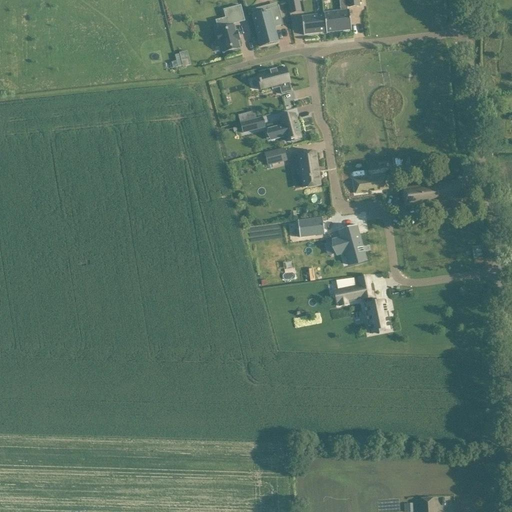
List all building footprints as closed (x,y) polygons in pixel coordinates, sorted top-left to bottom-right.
[(358,0),(345,0),(346,8),(359,7),(358,0)] [(226,18),(216,21),(218,30),(219,34),(216,34),(219,43),(221,43),(224,53),(239,48),(237,41),(239,40),(237,32),(235,33),(234,26),(233,26),(232,24),(245,21),(240,6),(223,10),(226,18)] [(268,9),(269,12),(252,16),(261,47),(278,43),(274,28),(283,26),(278,6),(268,9)] [(324,13),(327,34),(327,33),(351,30),(351,31),(349,10),(348,10),(324,13)] [(327,34),(324,13),(324,14),(302,17),(301,17),(304,35),(326,32),(326,34),(327,34)] [(254,66),(257,75),(272,70),(269,62),(254,66)] [(286,68),(276,71),(276,70),(276,71),(270,72),(270,71),(270,72),(257,76),(259,76),(260,81),(259,81),(260,85),(261,84),(262,89),(261,90),(271,87),(272,90),(280,88),(281,94),(291,91),(289,83),(290,83),(290,82),(289,82),(285,69),(286,69),(286,68)] [(246,114),(238,116),(240,123),(248,121),(246,114)] [(294,115),(281,119),(283,126),(275,128),(277,138),(285,136),(287,142),(291,140),(291,141),(293,141),(294,142),(299,140),(299,138),(300,138),(299,133),(301,133),(299,125),(297,125),(294,115)] [(261,118),(240,123),(243,134),(264,129),(261,118)] [(368,140),(366,143),(366,146),(369,148),(372,148),(374,145),(373,142),(371,140),(368,140)] [(284,149),(264,154),(268,166),(287,161),(284,149)] [(316,152),(298,155),(300,167),(294,168),(295,179),(301,178),(303,188),(321,186),(316,152)] [(385,176),(354,180),(355,194),(369,192),(368,190),(374,189),(374,191),(387,189),(385,176)] [(450,182),(403,189),(405,207),(453,200),(463,199),(470,198),(467,180),(460,181),(450,182)] [(322,219),(298,222),(300,238),(324,234),(322,219)] [(348,265),(365,261),(357,226),(339,230),(341,238),(340,238),(343,253),(345,252),(348,265)] [(370,334),(391,330),(385,302),(373,304),(371,298),(375,298),(373,292),(375,292),(373,285),(372,285),(372,283),(358,286),(345,289),(347,302),(361,300),(364,300),(365,306),(364,306),(370,334)] [(425,499),(420,499),(420,511),(435,511),(434,498),(425,499)]
